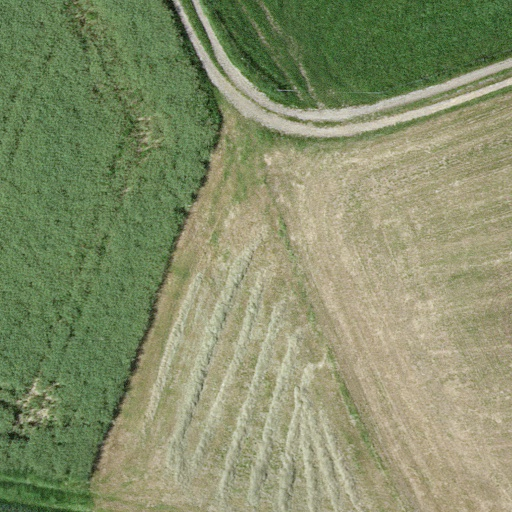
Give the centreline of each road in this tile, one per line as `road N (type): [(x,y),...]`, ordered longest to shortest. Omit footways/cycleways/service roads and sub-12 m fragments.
road 1 (track): [(511,70),(370,116),(335,123),(283,118),(253,104),(226,77),(184,0)]
road 2 (track): [(0,484),(140,511)]
road 3 (track): [(0,484),(140,511)]
